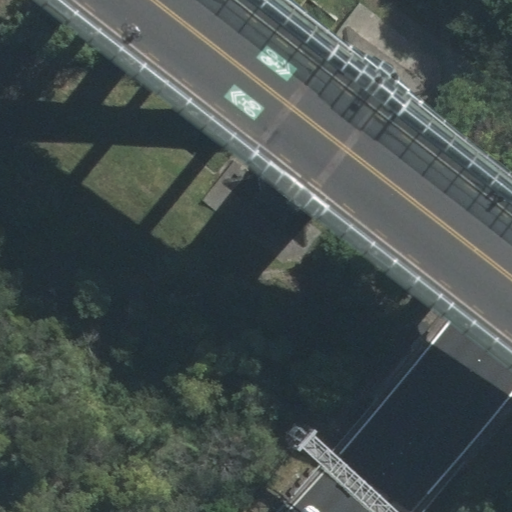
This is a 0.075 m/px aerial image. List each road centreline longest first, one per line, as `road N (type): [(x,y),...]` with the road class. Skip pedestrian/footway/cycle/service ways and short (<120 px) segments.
road 1 (secondary): [(153,0),(511,280)]
road 2 (motorway): [(340,511),(511,316)]
